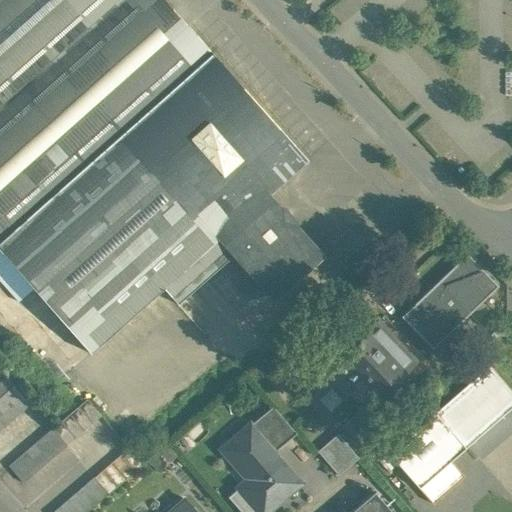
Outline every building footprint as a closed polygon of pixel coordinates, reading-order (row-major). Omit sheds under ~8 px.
[(164,0),(0,0),(0,281),(16,300),(31,287),(90,353),(163,288),(177,304),(234,253),(220,237),(267,196),(307,160),(164,0)] [(280,211),(267,196),(220,237),(234,253),(273,297),(320,256),(292,224),(295,221),(283,208),(280,211)] [(437,281),(469,314),(497,287),(467,253),(437,281)] [(437,281),(401,317),(432,348),(469,314),(437,281)] [(376,319),(332,361),(356,387),(350,393),(366,409),(416,361),(389,333),(376,319)] [(449,457),(511,404),(511,392),(491,366),(390,450),(432,500),(463,474),(449,457)] [(7,378),(0,383),(0,397),(14,385),(7,378)] [(0,397),(0,428),(29,403),(14,385),(0,397)] [(86,398),(52,428),(66,445),(100,415),(86,398)] [(295,433),(272,406),(249,425),(273,452),(295,433)] [(273,452),(249,425),(226,446),(255,479),(241,491),(259,511),(264,511),(299,482),(273,452)] [(52,428),(8,466),(22,482),(66,445),(52,428)] [(337,433),(317,451),(338,475),(358,457),(337,433)] [(165,444),(148,459),(158,471),(175,456),(165,444)] [(128,447),(93,477),(108,494),(142,464),(128,447)] [(93,477),(52,511),(86,511),(108,494),(93,477)] [(392,511),(374,491),(349,511),(392,511)] [(195,511),(183,498),(167,511),(195,511)]
